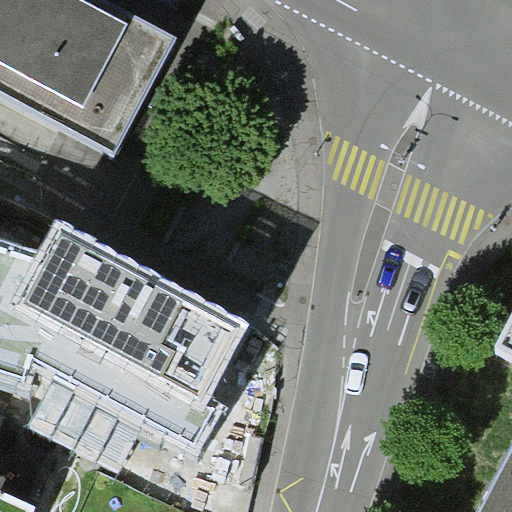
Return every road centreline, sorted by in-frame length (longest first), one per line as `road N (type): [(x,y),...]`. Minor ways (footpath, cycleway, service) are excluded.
road 1 (residential): [(351,367),(441,7)]
road 2 (residential): [(351,367),(97,230)]
road 3 (residential): [(314,511),(351,367)]
